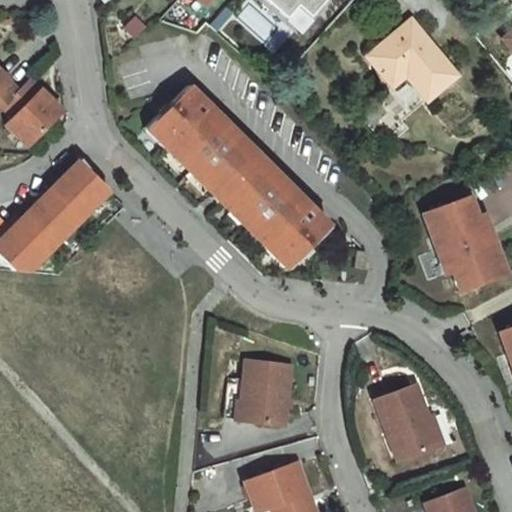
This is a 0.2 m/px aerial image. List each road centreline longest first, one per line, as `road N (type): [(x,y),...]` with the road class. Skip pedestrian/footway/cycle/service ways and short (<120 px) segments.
road 1 (unclassified): [(337,314),(281,307),(251,291),(101,140),(92,116)]
road 2 (unclassified): [(511,507),(469,394),(433,352),(397,325),(337,314)]
road 3 (residential): [(337,314),(329,401),(359,511)]
